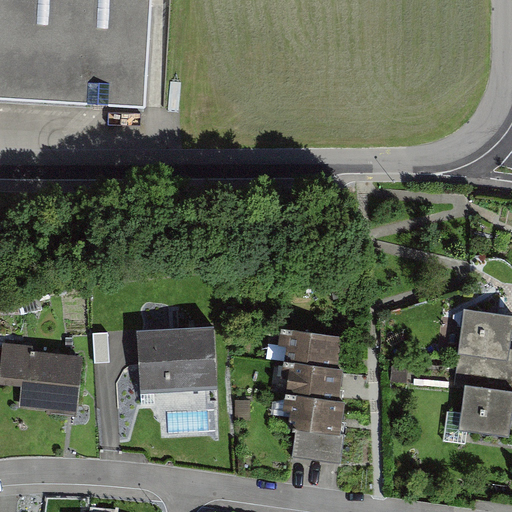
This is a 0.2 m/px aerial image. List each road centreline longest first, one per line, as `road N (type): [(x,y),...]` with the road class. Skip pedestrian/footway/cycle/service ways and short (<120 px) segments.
road 1 (residential): [(488,130),(453,154),(408,162),(0,162)]
road 2 (residential): [(185,483),(398,511)]
road 3 (residential): [(0,474),(185,483)]
road 4 (residential): [(509,0),(509,72),(488,130)]
